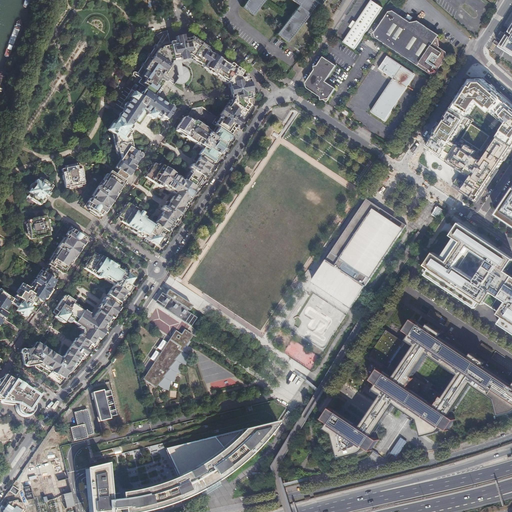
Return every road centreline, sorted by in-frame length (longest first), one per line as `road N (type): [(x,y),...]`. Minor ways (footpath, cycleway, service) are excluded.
road 1 (residential): [(511,436),(225,511)]
road 2 (residential): [(104,225),(189,99),(258,86)]
road 3 (residential): [(96,237),(9,353),(9,363),(59,396)]
road 4 (residential): [(271,99),(159,266)]
road 5 (motorway): [(511,451),(324,508)]
road 6 (motorway): [(511,465),(324,508)]
road 7 (residential): [(134,30),(183,17),(254,73)]
